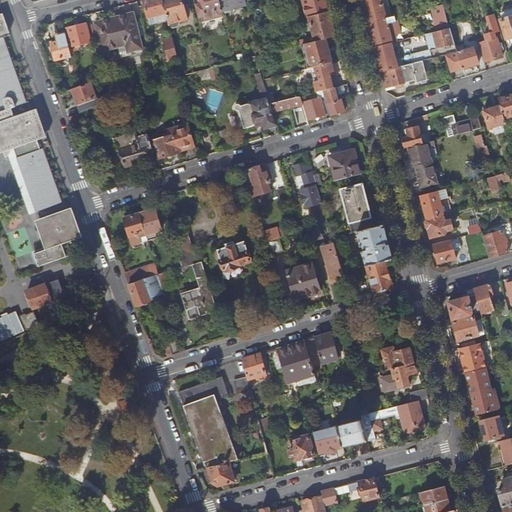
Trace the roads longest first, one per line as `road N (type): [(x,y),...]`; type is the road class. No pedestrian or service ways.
road 1 (residential): [(376,119),(88,206)]
road 2 (residential): [(149,376),(419,292)]
road 3 (residential): [(459,442),(202,511)]
road 4 (residential): [(19,20),(88,206)]
road 5 (residential): [(88,206),(149,376)]
road 6 (residential): [(419,292),(376,119)]
road 7 (residential): [(459,442),(419,292)]
road 8 (residential): [(149,376),(198,511)]
road 9 (residential): [(511,75),(376,119)]
road 10 (residential): [(376,119),(344,0)]
